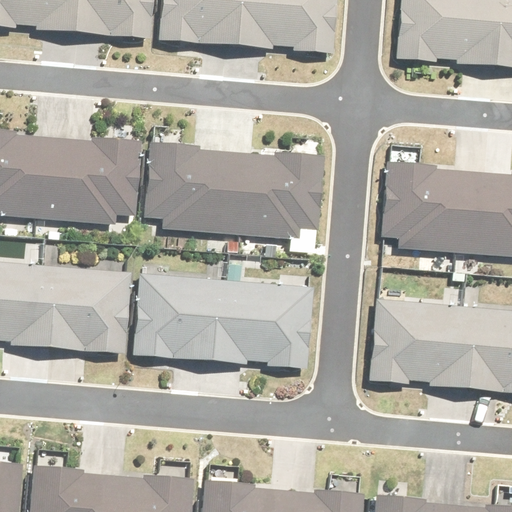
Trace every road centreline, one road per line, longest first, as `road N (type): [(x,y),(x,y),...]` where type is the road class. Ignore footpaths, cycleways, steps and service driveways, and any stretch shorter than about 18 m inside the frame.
road 1 (residential): [(0,75),(357,106)]
road 2 (residential): [(329,424),(0,397)]
road 3 (residential): [(329,424),(357,106)]
road 4 (residential): [(510,442),(329,424)]
road 5 (residential): [(357,106),(511,120)]
